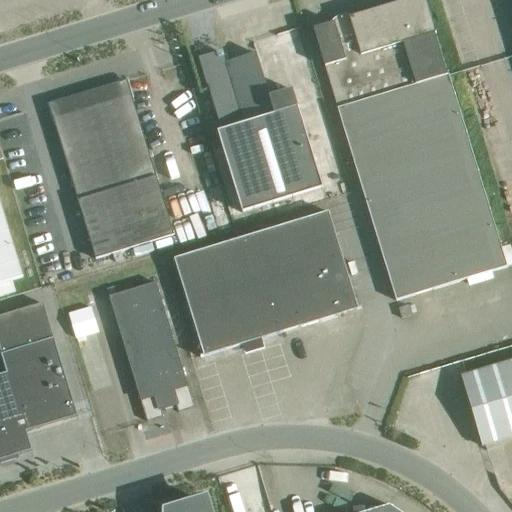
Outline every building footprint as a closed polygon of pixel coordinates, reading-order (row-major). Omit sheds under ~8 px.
[(335,22),(314,28),(397,301),(508,267),(450,76),(449,75),(436,33),(437,33),(426,0),(407,0),(350,17),(351,21),(336,26),(335,22)] [(219,52),(199,58),(217,116),(271,99),(257,53),(223,63),(219,52)] [(174,235),(128,82),(127,80),(49,104),(96,259),(174,235)] [(243,214),(324,189),(295,92),(271,99),(217,116),(222,131),(218,132),(243,214)] [(0,283),(13,280),(22,277),(0,201),(0,283)] [(308,325),(359,309),(329,212),(278,227),(308,325)] [(256,341),(308,325),(278,227),(226,243),(256,341)] [(204,356),(256,341),(226,243),(174,259),(204,356)] [(195,407),(189,388),(157,282),(110,297),(148,422),(164,417),(161,408),(165,407),(166,411),(174,409),(172,405),(176,404),(179,412),(195,407)] [(78,416),(43,303),(0,316),(0,347),(2,354),(8,373),(0,375),(0,455),(17,451),(18,455),(32,450),(27,432),(78,416)] [(483,446),(511,437),(511,360),(461,376),(483,446)] [(168,511),(399,511),(390,505),(368,511),(209,511),(205,499),(168,511)]
